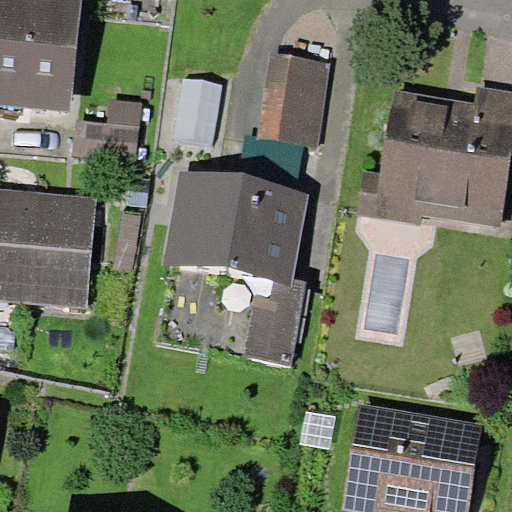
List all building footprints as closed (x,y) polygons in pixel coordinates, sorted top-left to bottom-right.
[(0,111),(56,117),(66,17),(0,10),(0,111)] [(264,148),(304,154),(316,74),(276,68),(264,148)] [(511,163),(511,108),(474,102),(470,126),(391,113),(378,190),(360,187),(355,218),(414,228),(417,214),(494,227),(505,162),(511,163)] [(70,162),(128,170),(132,140),(74,133),(70,162)] [(285,375),(299,296),(280,292),(295,211),(181,190),(152,350),(285,375)] [(91,214),(0,205),(0,292),(11,293),(10,305),(82,312),(91,214)] [(345,511),(458,511),(469,442),(360,424),(345,511)]
